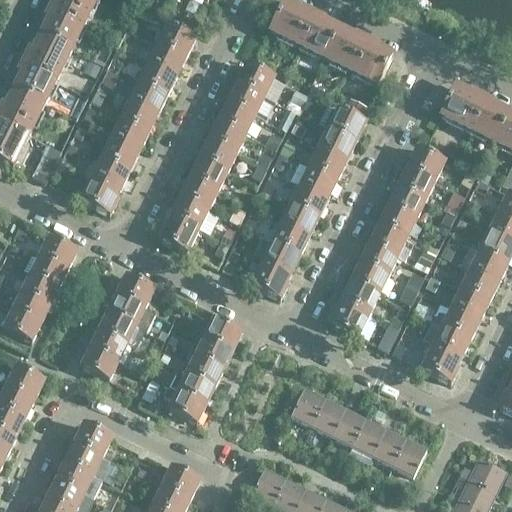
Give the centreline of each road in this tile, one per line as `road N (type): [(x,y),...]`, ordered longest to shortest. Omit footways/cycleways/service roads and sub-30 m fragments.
road 1 (residential): [(297,333),(428,53)]
road 2 (residential): [(14,511),(65,410),(229,486)]
road 3 (residential): [(127,251),(255,0)]
road 4 (residential): [(297,333),(127,251)]
road 5 (residential): [(464,413),(297,333)]
road 6 (residential): [(127,251),(0,192)]
